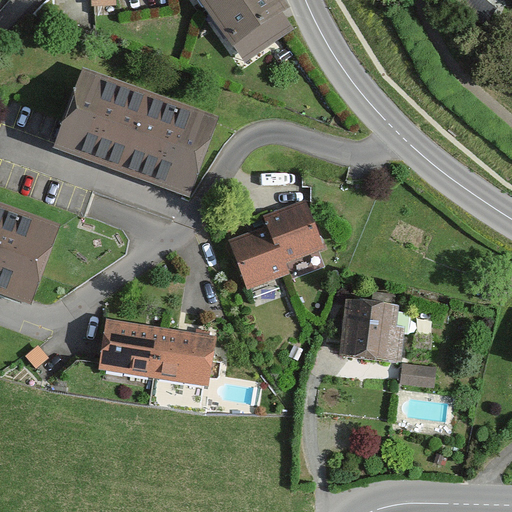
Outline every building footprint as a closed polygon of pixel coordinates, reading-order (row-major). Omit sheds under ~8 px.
[(286,8),(280,0),(196,0),(238,60),(288,25),(280,13),(286,8)] [(213,120),(78,72),(51,149),(186,196),(213,120)] [(55,226),(0,205),(0,296),(27,306),(55,226)] [(267,230),(230,243),(246,289),(290,274),(286,262),(323,250),(308,209),(265,224),(267,230)] [(398,306),(344,300),(338,355),(399,361),(403,326),(396,325),(398,306)] [(213,335),(103,319),(96,370),(206,385),(213,335)] [(439,363),(404,360),(402,388),(437,391),(439,363)]
